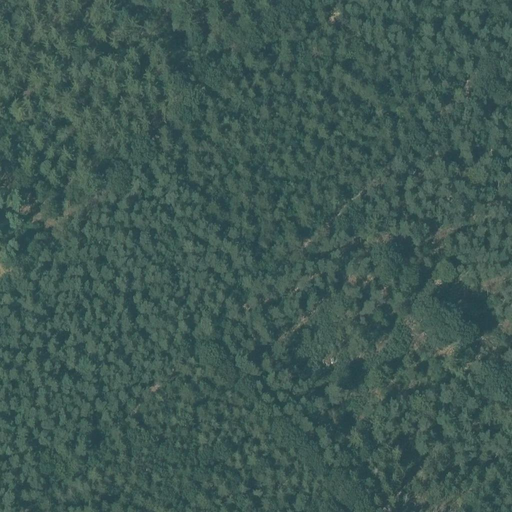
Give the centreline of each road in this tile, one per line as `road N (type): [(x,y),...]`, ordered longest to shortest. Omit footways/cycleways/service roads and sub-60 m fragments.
road 1 (track): [(511,43),(29,511)]
road 2 (track): [(63,224),(355,511)]
road 3 (track): [(294,0),(63,224)]
road 4 (track): [(434,119),(309,0)]
road 5 (track): [(92,255),(0,351)]
